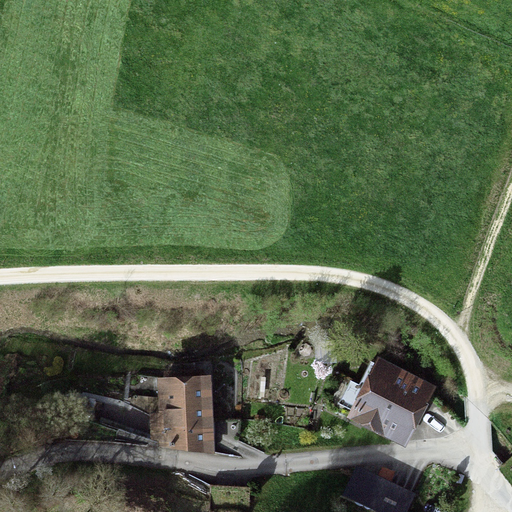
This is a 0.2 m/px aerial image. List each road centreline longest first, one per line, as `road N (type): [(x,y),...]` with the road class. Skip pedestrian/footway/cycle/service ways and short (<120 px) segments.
road 1 (unclassified): [(0,468),(93,450),(241,467),(437,452),(485,469),(511,499)]
road 2 (track): [(458,331),(383,289),(328,277),(0,281)]
road 3 (track): [(458,331),(511,186)]
road 4 (track): [(469,459),(474,376),(458,331)]
